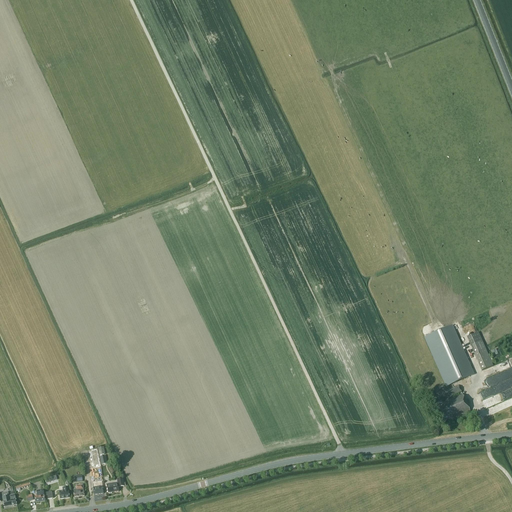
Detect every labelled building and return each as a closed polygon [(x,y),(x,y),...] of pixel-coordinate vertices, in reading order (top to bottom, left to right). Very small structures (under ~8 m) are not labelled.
[(452,326),(425,338),(447,387),(473,375),(452,326)] [(482,371),(493,366),(478,332),(467,337),(470,345),(474,354),(482,371)] [(489,368),(492,375),(503,370),(500,364),(489,368)] [(439,405),(432,409),(435,417),(434,418),(437,424),(447,419),(449,421),(470,411),(462,393),(458,385),(445,391),(449,399),(459,394),(460,395),(449,399),(443,402),(442,402),(443,404),(439,405)] [(125,487),(124,480),(117,481),(118,483),(107,484),(108,493),(109,493),(110,494),(112,494),(112,493),(119,492),(118,488),(125,487)] [(30,486),(30,483),(15,488),(17,492),(20,491),(20,489),(30,486)] [(84,496),(83,485),(75,486),(76,489),(73,490),(74,497),(84,496)] [(103,494),(102,486),(93,488),(94,495),(103,494)] [(70,498),(68,487),(64,488),(64,491),(59,492),(60,499),(70,498)] [(45,501),(43,490),(36,491),(37,496),(34,496),(35,503),(45,501)] [(15,495),(3,497),(3,501),(3,502),(4,508),(17,505),(15,495)]
